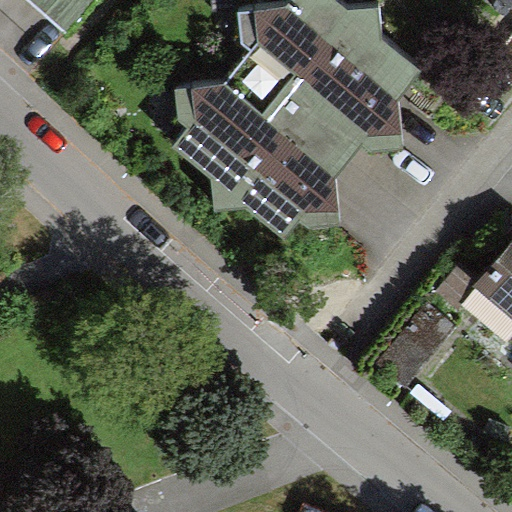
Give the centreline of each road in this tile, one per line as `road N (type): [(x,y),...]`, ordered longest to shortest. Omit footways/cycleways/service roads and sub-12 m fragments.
road 1 (residential): [(306,386),(0,116)]
road 2 (residential): [(306,386),(511,132)]
road 3 (residential): [(452,511),(306,386)]
